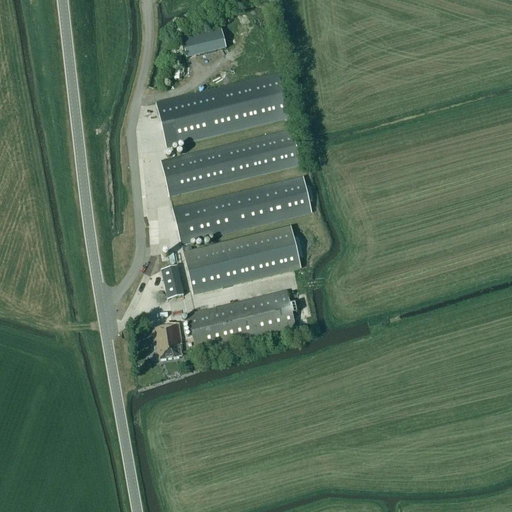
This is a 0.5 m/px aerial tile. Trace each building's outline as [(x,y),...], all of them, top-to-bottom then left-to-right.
[(172,0),(176,10),(191,4),(189,0),(172,0)] [(221,31),(182,40),(186,59),(225,50),(221,31)] [(278,75),(156,105),(167,149),(288,119),(278,75)] [(161,162),(170,198),(300,167),(291,131),(161,162)] [(172,211),(181,246),(311,214),(303,179),(172,211)] [(300,270),(290,229),(192,253),(191,247),(182,249),(192,296),(300,270)] [(296,236),(302,255),(305,255),(299,235),(296,236)] [(161,272),(167,301),(183,298),(176,268),(161,272)] [(189,325),(194,348),(195,353),(295,329),(293,325),(286,292),(186,316),(189,325)] [(181,347),(178,327),(169,328),(169,326),(151,329),(155,353),(157,353),(158,361),(181,358),(179,347),(181,347)]
